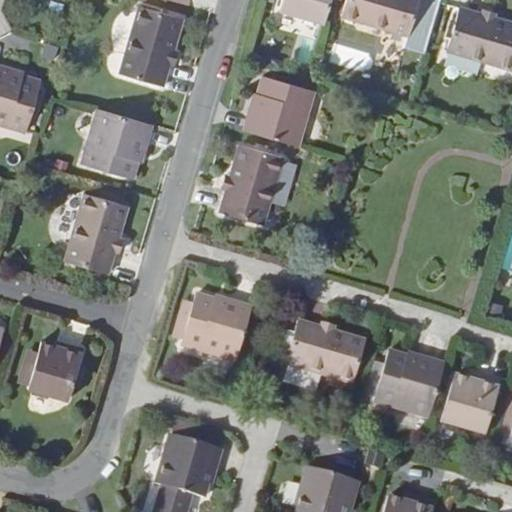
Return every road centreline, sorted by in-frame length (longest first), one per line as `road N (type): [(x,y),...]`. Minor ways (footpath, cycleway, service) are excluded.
road 1 (residential): [(161,241),(511,344)]
road 2 (residential): [(231,0),(161,241)]
road 3 (residential): [(245,511),(268,428),(120,389)]
road 4 (residential): [(120,389),(99,454),(80,479),(39,486),(0,475)]
road 5 (residential): [(0,283),(138,323)]
road 6 (unknown): [(390,466),(511,497)]
